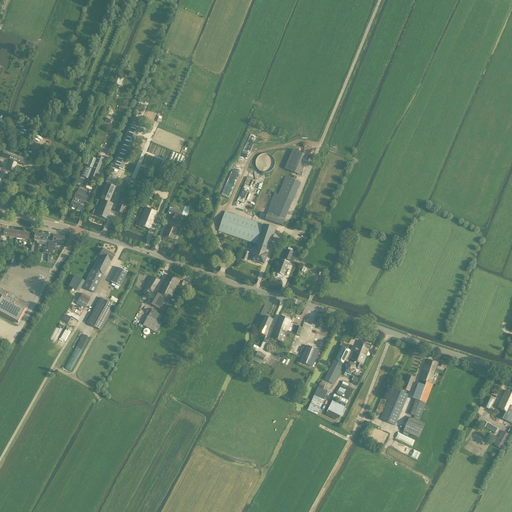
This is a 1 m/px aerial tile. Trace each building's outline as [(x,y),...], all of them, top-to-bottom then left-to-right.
[(121,169),(135,135),(138,129),(134,127),(130,125),(113,166),(121,169)] [(300,175),(309,157),(294,150),(285,169),(300,175)] [(4,151),(2,157),(24,165),(26,159),(4,151)] [(174,151),(170,159),(181,164),(184,157),(174,151)] [(92,169),(96,159),(91,157),(87,167),(92,169)] [(94,182),(103,161),(97,159),(89,180),(94,182)] [(13,172),(17,163),(10,161),(7,169),(13,172)] [(84,166),(80,176),(88,179),(92,170),(84,166)] [(282,175),(274,193),(265,220),(283,226),(285,219),(283,219),(300,183),(288,178),(282,175)] [(108,200),(110,201),(116,187),(106,183),(100,199),(102,200),(107,202),(108,200)] [(76,209),(83,190),(79,189),(77,192),(76,192),(74,196),(76,196),(75,199),(74,198),(70,207),(76,209)] [(244,189),(240,198),(244,200),(248,191),(244,189)] [(83,190),(76,209),(82,211),(85,203),(84,202),(85,200),(86,201),(88,196),(87,196),(88,192),(83,190)] [(121,198),(115,211),(124,214),(129,202),(124,200),(125,197),(123,196),(122,199),(121,198)] [(105,212),(109,214),(113,204),(109,202),(110,201),(108,200),(107,202),(102,200),(98,208),(105,211),(105,212)] [(105,211),(98,208),(96,215),(107,219),(109,214),(105,212),(105,211)] [(157,212),(145,208),(138,225),(150,230),(157,212)] [(179,217),(178,215),(180,211),(172,208),(170,214),(173,215),(171,220),(177,222),(179,218),(179,217)] [(261,253),(267,255),(276,229),(264,225),(263,225),(225,212),(219,231),(257,244),(253,255),(258,257),(258,256),(259,256),(261,253)] [(173,240),(177,229),(167,225),(163,236),(173,240)] [(40,244),(46,245),(48,235),(41,234),(40,244)] [(56,246),(57,242),(60,242),(63,243),(64,240),(64,238),(64,237),(61,236),(53,235),(52,241),(50,240),(49,248),(48,254),(48,256),(52,256),(53,246),(56,246)] [(99,255),(111,261),(114,255),(103,249),(99,255)] [(278,266),(287,269),(289,263),(285,261),(286,259),(290,261),(293,252),(288,250),(283,260),(281,259),(278,266)] [(264,264),(267,255),(261,253),(259,256),(258,256),(258,257),(253,255),(251,261),(255,262),(255,261),(260,262),(260,263),(263,264),(263,263),(264,264)] [(107,268),(111,261),(99,255),(96,261),(107,268)] [(107,268),(96,261),(92,268),(83,287),(94,293),(107,268)] [(284,275),(287,269),(278,266),(276,272),(284,275)] [(120,286),(127,272),(118,268),(111,282),(120,286)] [(75,275),(69,286),(77,290),(82,280),(75,275)] [(158,293),(170,299),(180,281),(168,275),(158,293)] [(153,276),(143,293),(148,296),(151,292),(153,293),(160,280),(153,276)] [(0,287),(0,313),(18,323),(29,304),(13,295),(13,294),(10,293),(0,287)] [(84,308),(90,298),(82,293),(76,303),(84,308)] [(163,311),(170,299),(158,293),(152,305),(163,311)] [(101,330),(115,306),(100,297),(86,322),(101,330)] [(156,332),(161,323),(159,322),(163,315),(159,313),(152,309),(143,325),(156,332)] [(266,336),(273,320),(265,316),(258,332),(266,336)] [(282,342),(292,321),(280,316),(271,337),(282,342)] [(316,338),(326,341),(329,331),(318,328),(316,338)] [(355,351),(366,356),(369,349),(370,350),(372,346),(359,340),(355,351)] [(308,346),(301,363),(312,367),(319,350),(308,346)] [(335,359),(343,363),(350,350),(347,349),(342,346),(335,359)] [(360,370),(366,356),(355,351),(351,359),(352,360),(358,362),(356,367),(356,369),(360,370)] [(258,352),(255,358),(262,361),(265,356),(258,352)] [(343,363),(335,359),(324,380),(333,384),(343,363)] [(431,384),(438,365),(443,367),(444,363),(441,362),(440,364),(427,359),(419,380),(426,382),(431,384)] [(356,370),(356,364),(350,362),(345,366),(346,371),(351,374),(356,370)] [(402,381),(399,389),(402,390),(403,389),(409,392),(415,378),(408,375),(405,383),(402,381)] [(426,382),(425,386),(418,383),(413,398),(416,399),(410,414),(420,418),(424,408),(425,406),(433,384),(431,384),(426,382)] [(337,391),(336,393),(349,400),(350,398),(352,394),(354,390),(342,384),(338,391),(337,391)] [(318,387),(308,410),(317,415),(328,392),(323,389),(318,387)] [(395,425),(408,395),(394,389),(381,419),(395,425)] [(511,393),(505,390),(502,397),(511,401),(511,393)] [(335,393),(332,398),(346,405),(348,400),(336,394),(335,393)] [(485,395),(480,405),(489,410),(494,400),(485,395)] [(511,401),(502,397),(498,408),(504,411),(500,418),(511,423),(511,401)] [(332,401),(325,415),(335,420),(340,418),(345,407),(332,401)] [(419,438),(425,424),(409,417),(403,431),(419,438)] [(496,433),(498,428),(484,421),(482,425),(496,433)] [(502,450),(510,435),(502,431),(494,445),(502,450)] [(495,443),(498,438),(490,433),(487,439),(495,443)] [(395,440),(391,447),(418,460),(421,453),(400,443),(395,440)]
